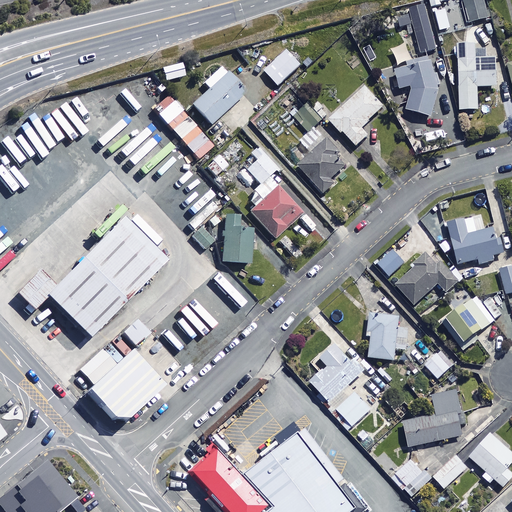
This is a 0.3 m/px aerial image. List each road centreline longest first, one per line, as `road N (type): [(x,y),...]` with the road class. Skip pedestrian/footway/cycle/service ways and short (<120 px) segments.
road 1 (residential): [(119,471),(409,195),(438,176),(511,156)]
road 2 (trunk): [(0,60),(169,7)]
road 3 (trunk): [(0,42),(169,7)]
road 4 (trunk): [(139,38),(0,101)]
road 5 (trunk): [(139,38),(0,81)]
road 6 (trunk): [(267,0),(139,38)]
